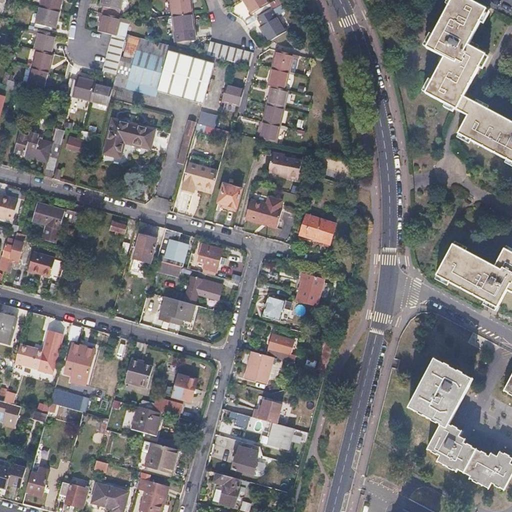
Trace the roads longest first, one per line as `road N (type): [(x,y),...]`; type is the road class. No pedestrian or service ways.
road 1 (tertiary): [(386,287),(387,157),(340,0)]
road 2 (residential): [(0,174),(258,245)]
road 3 (residential): [(227,360),(0,294)]
road 4 (tertiary): [(332,511),(386,287)]
road 5 (residential): [(227,360),(186,511)]
road 6 (unknown): [(137,104),(179,125),(157,217)]
road 7 (residential): [(386,287),(413,290),(511,340)]
